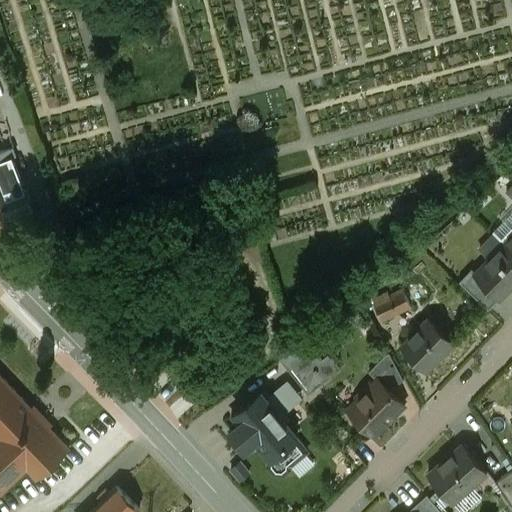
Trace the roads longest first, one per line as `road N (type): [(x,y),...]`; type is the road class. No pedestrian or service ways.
road 1 (tertiary): [(22,286),(233,511)]
road 2 (residential): [(511,339),(345,511)]
road 3 (residential): [(0,88),(58,243),(22,286)]
